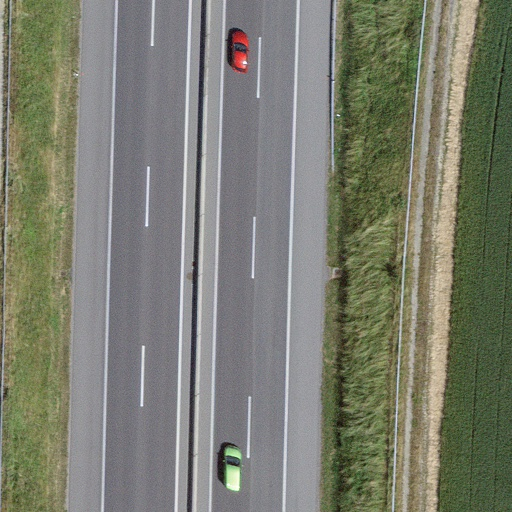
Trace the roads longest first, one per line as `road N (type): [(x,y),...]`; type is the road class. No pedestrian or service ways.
road 1 (track): [(446,0),(429,180),(415,511)]
road 2 (motorway): [(154,0),(139,511)]
road 3 (motorway): [(247,511),(262,0)]
